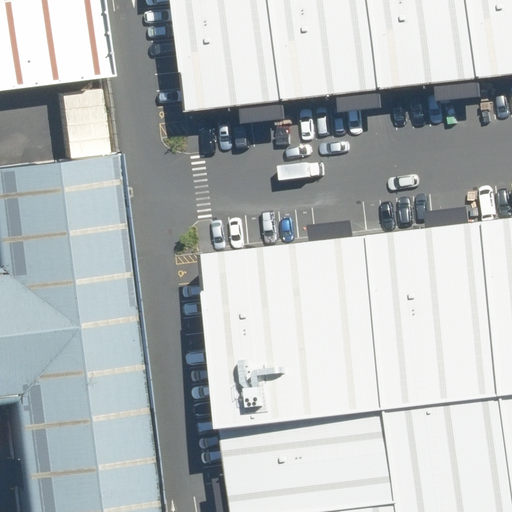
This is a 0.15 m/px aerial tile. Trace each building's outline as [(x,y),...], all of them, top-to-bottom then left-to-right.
[(0,0),(0,91),(94,80),(83,0),(63,0),(57,1),(56,0),(0,0)] [(289,0),(190,0),(203,108),(273,100),(301,97),(289,0)] [(289,0),(301,97),(370,89),(399,85),(388,0),(289,0)] [(388,0),(399,85),(474,77),(496,74),(487,0),(388,0)] [(511,0),(487,0),(496,74),(511,72),(511,0)] [(155,511),(111,150),(0,163),(0,397),(8,397),(22,511),(155,511)] [(389,232),(409,407),(511,395),(511,278),(505,219),(460,224),(389,232)] [(223,250),(243,425),(409,407),(389,232),(344,237),(223,250)] [(511,511),(511,395),(409,407),(419,502),(420,511),(511,511)] [(409,407),(243,425),(250,492),(252,511),(325,511),(419,502),(409,407)] [(420,511),(419,502),(325,511),(420,511)]
